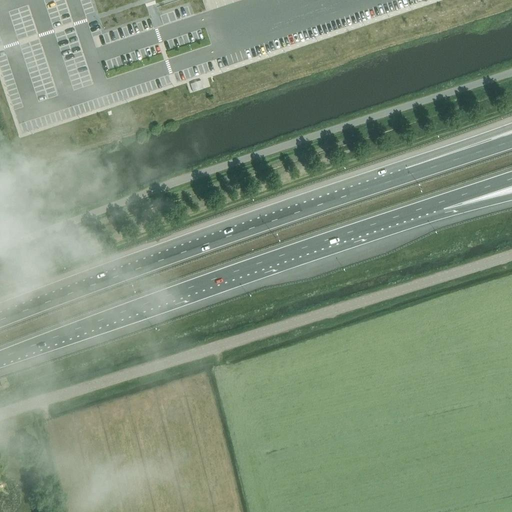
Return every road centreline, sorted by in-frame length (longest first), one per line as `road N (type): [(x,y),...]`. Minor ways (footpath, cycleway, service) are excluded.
road 1 (tertiary): [(0,415),(511,255)]
road 2 (motorway): [(0,358),(441,201)]
road 3 (motorway): [(408,174),(0,319)]
road 4 (unclassified): [(511,74),(156,190)]
road 5 (unclassified): [(0,250),(156,190)]
